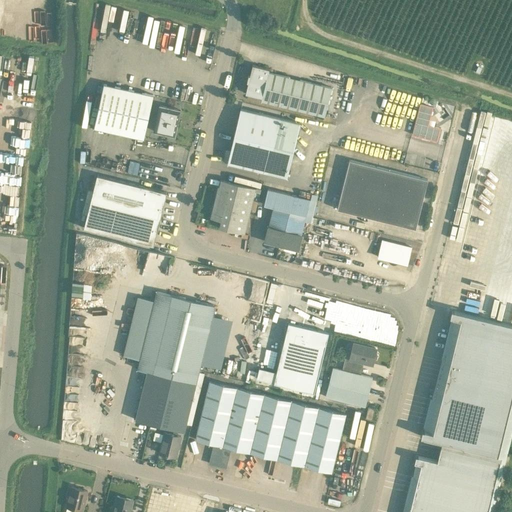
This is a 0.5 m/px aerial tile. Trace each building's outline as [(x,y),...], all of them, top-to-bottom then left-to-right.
[(100,4),(94,31),(102,33),(109,6),(100,4)] [(150,18),(147,45),(161,46),(164,19),(150,18)] [(262,98),(261,101),(324,117),(332,88),(269,72),(269,69),(253,65),(250,76),(249,76),(247,82),(248,83),(246,94),(262,98)] [(94,128),(144,139),(154,95),(104,84),(94,128)] [(432,107),(420,104),(413,134),(437,140),(440,128),(428,125),(432,107)] [(181,110),(160,106),(154,131),(175,136),(181,110)] [(234,136),(293,150),(300,123),(241,108),(234,136)] [(287,177),(293,150),(234,136),(231,150),(225,149),(222,161),(228,162),(227,163),(287,177)] [(126,171),(136,173),(139,161),(128,159),(126,171)] [(349,160),(337,209),(415,228),(428,179),(349,160)] [(97,175),(91,201),(160,219),(167,192),(97,175)] [(211,217),(221,220),(219,227),(245,233),(256,188),(221,179),(219,186),(218,186),(211,217)] [(310,199),(267,189),(264,204),(273,207),(269,226),(268,226),(264,241),(298,250),(302,234),(301,234),(306,215),(310,199)] [(154,245),(160,219),(91,201),(84,228),(154,245)] [(382,240),(377,258),(407,265),(411,247),(382,240)] [(68,295),(87,296),(87,282),(68,281),(68,295)] [(215,305),(156,291),(154,301),(138,297),(124,355),(140,359),(138,369),(147,371),(135,420),(184,431),(215,305)] [(266,334),(272,315),(252,309),(246,327),(266,334)] [(492,511),(506,456),(511,431),(511,323),(451,309),(450,315),(452,316),(424,429),(422,429),(421,436),(442,441),(437,460),(416,455),(414,462),(416,462),(413,475),(411,475),(401,511),(492,511)] [(69,336),(86,335),(85,316),(68,316),(69,336)] [(276,372),(258,368),(256,379),(314,392),(328,332),(288,322),(276,372)] [(264,345),(266,338),(246,332),(244,339),(264,345)] [(375,360),(376,358),(377,355),(376,353),(375,351),(376,348),(354,343),(351,357),(346,356),(342,369),(333,367),(326,396),(365,406),(372,377),(357,373),(360,360),(372,363),(372,361),(375,360)] [(209,381),(195,439),(214,444),(209,463),(226,467),(230,448),(332,472),(346,414),(209,381)] [(375,408),(368,406),(365,418),(372,420),(375,408)] [(164,432),(159,453),(176,457),(181,436),(164,432)] [(72,486),(66,507),(82,511),(87,490),(72,486)] [(166,502),(169,492),(154,487),(151,497),(166,502)] [(129,511),(133,500),(117,496),(115,506),(111,508),(113,511),(112,511),(129,511)]
